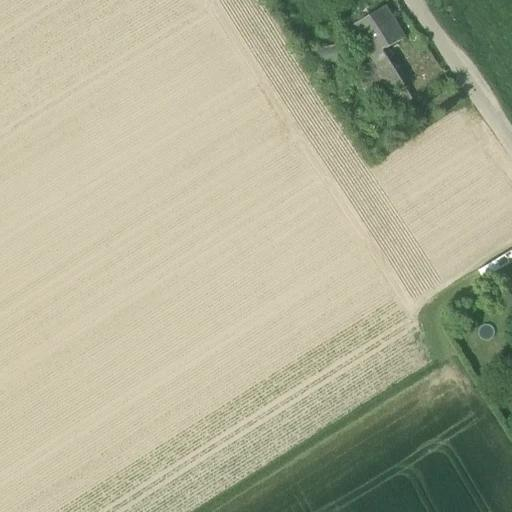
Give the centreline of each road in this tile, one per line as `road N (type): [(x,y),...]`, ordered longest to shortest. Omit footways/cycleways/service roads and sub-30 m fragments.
road 1 (track): [(511,263),(430,311),(446,358),(219,511)]
road 2 (residential): [(511,143),(414,0)]
